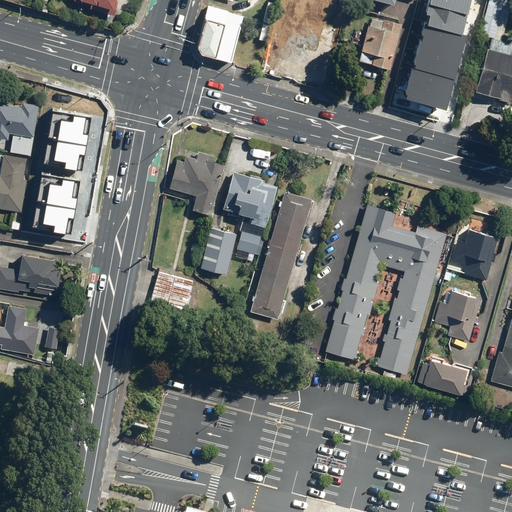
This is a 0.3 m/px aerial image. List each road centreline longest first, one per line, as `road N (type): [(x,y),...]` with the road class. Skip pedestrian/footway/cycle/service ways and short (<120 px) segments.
road 1 (primary): [(152,79),(72,511)]
road 2 (primary): [(511,175),(152,79)]
road 3 (primary): [(152,79),(0,39)]
